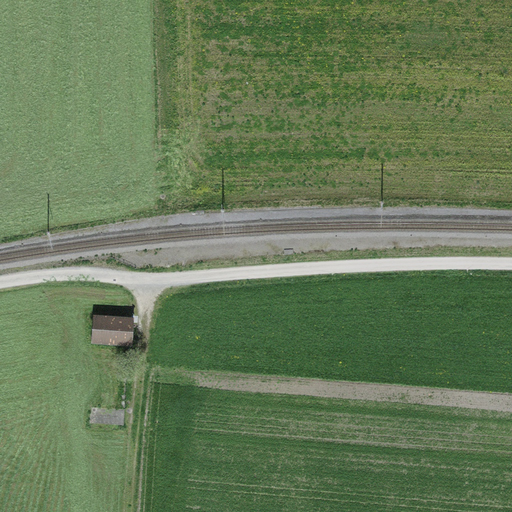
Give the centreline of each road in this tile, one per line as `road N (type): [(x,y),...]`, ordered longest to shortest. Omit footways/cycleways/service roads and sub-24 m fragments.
road 1 (track): [(0,281),(79,272),(150,279),(511,264)]
road 2 (track): [(150,279),(128,511)]
